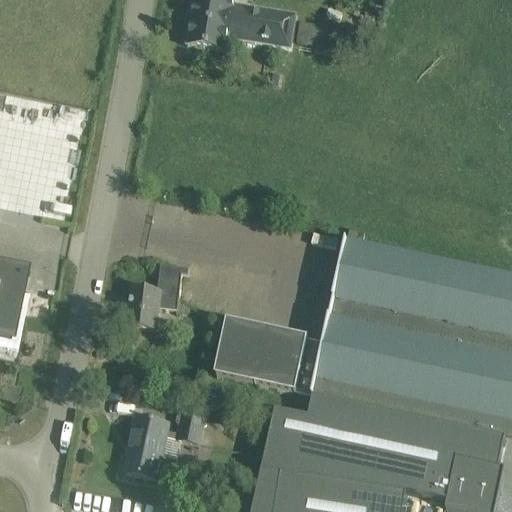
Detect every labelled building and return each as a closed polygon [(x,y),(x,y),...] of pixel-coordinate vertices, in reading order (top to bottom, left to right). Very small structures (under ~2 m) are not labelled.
[(195,0),(188,48),(226,54),(229,34),(288,44),(291,24),(232,14),(234,0),(195,0)] [(296,45),(333,51),(336,31),(300,25),(296,45)] [(272,87),(283,89),(284,77),(274,75),(272,87)] [(224,344),(216,379),(257,388),(313,401),(314,401),(507,443),(511,443),(511,283),(365,248),(363,248),(365,236),(350,233),(350,236),(335,303),(336,303),(332,321),(331,321),(325,347),(308,343),(309,342),(228,324),(224,344)] [(0,349),(11,352),(20,308),(17,308),(24,276),(28,277),(29,274),(0,268),(0,349)] [(183,278),(189,279),(190,273),(161,269),(158,296),(133,293),(128,331),(156,334),(159,312),(177,314),(183,278)] [(259,473),(259,474),(262,475),(280,478),(406,497),(448,506),(446,511),(497,511),(502,493),(496,492),(501,473),(507,443),(314,401),(308,423),(275,414),(259,473)] [(136,421),(124,477),(172,487),(177,463),(163,460),(167,440),(176,443),(200,449),(207,421),(183,416),(179,417),(177,425),(180,427),(178,436),(168,434),(169,428),(136,421)] [(262,475),(253,511),(403,511),(406,497),(280,478),(262,475)] [(236,511),(252,511),(254,499),(238,497),(236,511)]
